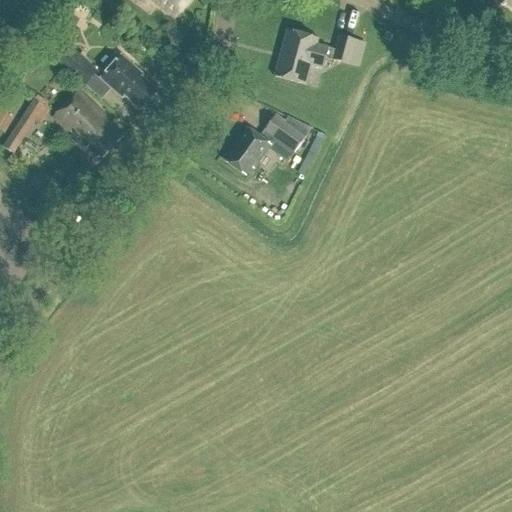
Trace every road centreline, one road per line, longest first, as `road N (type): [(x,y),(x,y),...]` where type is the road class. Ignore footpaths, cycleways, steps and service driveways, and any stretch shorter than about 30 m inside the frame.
road 1 (tertiary): [(0,353),(34,296),(202,89),(226,0)]
road 2 (unclassified): [(511,54),(358,0)]
